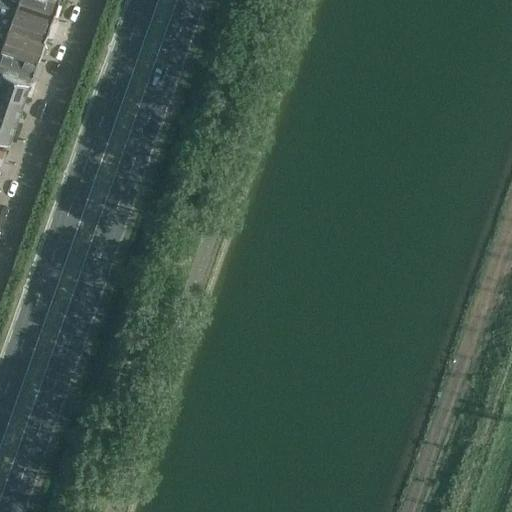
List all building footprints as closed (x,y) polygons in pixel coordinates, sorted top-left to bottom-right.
[(0,0),(53,19),(59,0),(0,0)] [(46,39),(53,19),(0,0),(0,22),(10,26),(46,39)] [(0,44),(39,59),(46,39),(10,26),(0,22),(0,44)] [(0,66),(32,78),(39,59),(0,44),(0,66)] [(32,78),(0,66),(0,88),(25,98),(32,78)] [(0,109),(18,116),(25,98),(0,88),(0,109)] [(0,135),(10,139),(18,116),(0,109),(0,135)]
